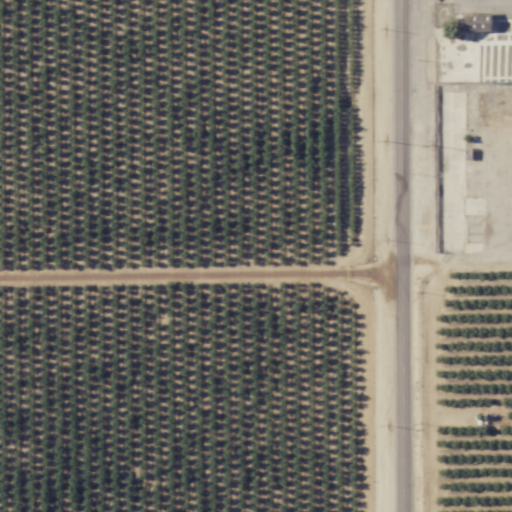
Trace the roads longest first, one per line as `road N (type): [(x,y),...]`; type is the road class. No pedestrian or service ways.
road 1 (tertiary): [(394,0),(399,511)]
road 2 (track): [(0,278),(397,272)]
